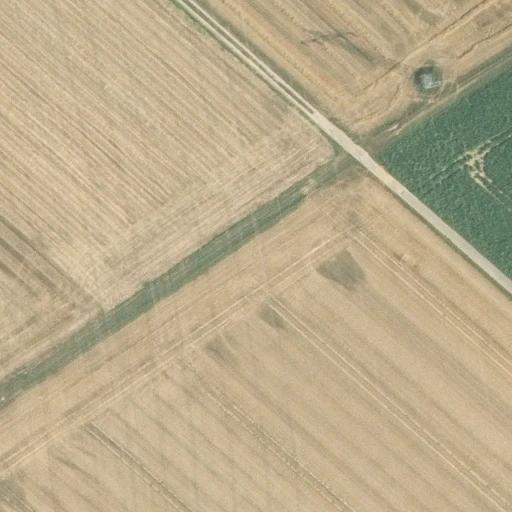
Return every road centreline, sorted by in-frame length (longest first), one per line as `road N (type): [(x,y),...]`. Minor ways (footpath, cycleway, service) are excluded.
road 1 (track): [(0,393),(511,58)]
road 2 (track): [(179,0),(511,292)]
